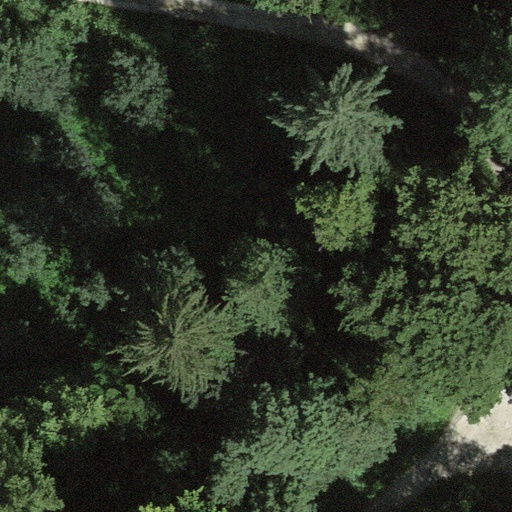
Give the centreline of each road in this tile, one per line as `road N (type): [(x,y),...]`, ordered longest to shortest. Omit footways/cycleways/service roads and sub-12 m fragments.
road 1 (track): [(148,0),(369,32),(415,52),(482,113),(511,164)]
road 2 (track): [(511,319),(461,451)]
